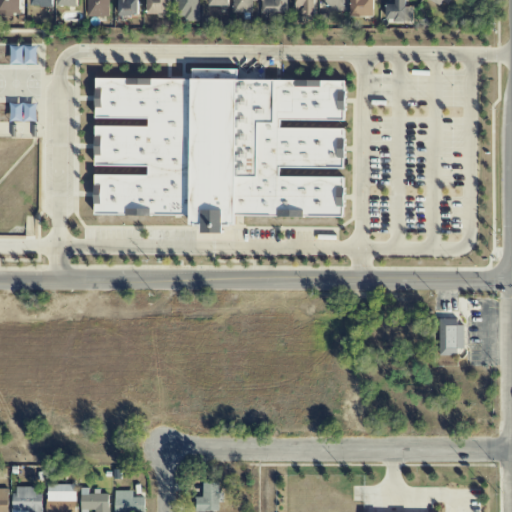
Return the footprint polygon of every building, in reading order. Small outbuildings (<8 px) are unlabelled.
[(53,8),(53,0),(31,0),(31,7),(53,8)] [(110,17),(109,0),(87,0),(88,18),(110,17)] [(169,0),(147,0),(148,15),(170,15),(169,0)] [(200,21),(200,0),(178,0),(178,21),(200,21)] [(233,0),(234,13),(258,13),(257,0),(233,0)] [(288,14),(287,0),(263,0),(263,13),(288,14)] [(296,0),(296,15),(316,15),(315,0),(296,0)] [(350,0),(351,17),(375,17),(374,0),(350,0)] [(406,0),(395,0),(395,5),(387,5),(386,21),(413,22),(413,7),(406,7),(406,0)] [(341,217),(341,186),(344,186),(344,178),(280,178),(280,168),(343,168),(342,140),(345,140),(345,129),(281,129),(281,120),(345,120),(345,102),(339,102),(339,92),(345,92),(345,80),(96,80),(96,119),(149,119),(149,127),(96,127),(96,167),(148,167),(148,176),(95,176),(95,216),(197,216),(197,234),(230,234),(230,217),(341,217)] [(440,356),(458,356),(457,350),(465,349),(464,326),(458,326),(457,319),(438,319),(440,356)] [(196,511),(218,511),(219,484),(203,484),(203,497),(196,497),(196,511)] [(76,511),(77,485),(48,485),(47,511),(76,511)] [(42,511),(43,494),(36,495),(36,487),(13,488),(13,511),(42,511)] [(109,511),(109,493),(90,493),(89,488),(81,489),(81,511),(85,511),(96,511),(95,511),(109,511)] [(0,511),(8,511),(8,489),(0,489),(0,511)] [(115,492),(115,511),(145,511),(145,498),(133,498),(133,491),(115,492)]
